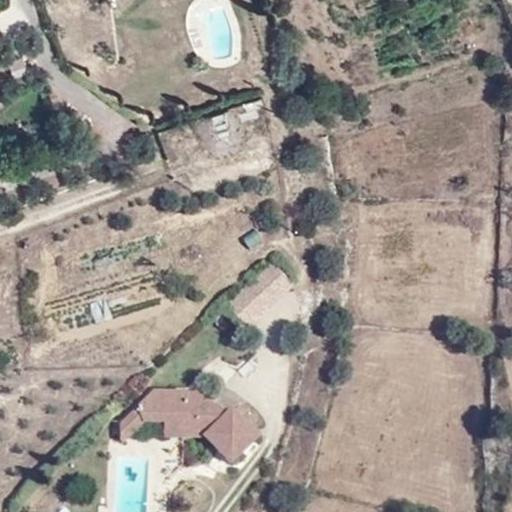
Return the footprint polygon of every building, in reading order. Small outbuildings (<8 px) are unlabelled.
[(247,337),(294,294),(272,269),(225,313),(247,337)] [(178,436),(183,448),(203,449),(233,478),(259,449),(232,423),(226,428),(212,415),(203,415),(188,415),(188,405),(150,406),(137,420),(144,436),(163,436),(178,436)] [(188,415),(203,415),(202,405),(188,405),(188,415)] [(120,439),(122,458),(144,436),(137,420),(120,439)] [(163,436),(163,449),(183,448),(178,436),(163,436)]
